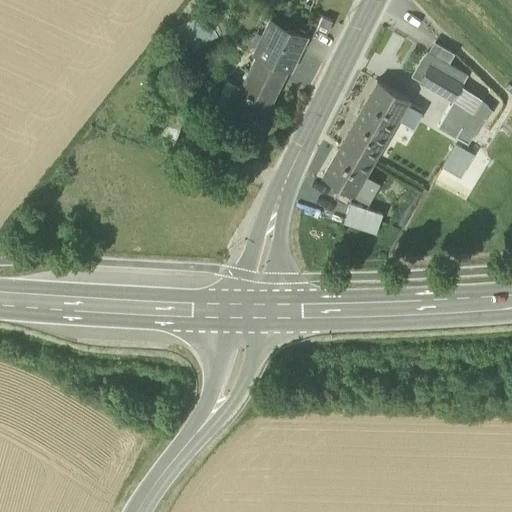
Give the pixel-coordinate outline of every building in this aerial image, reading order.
[(206,14),(177,30),(180,34),(164,42),(173,60),(218,38),(222,35),(218,26),(230,20),(223,6),(206,14)] [(332,20),(321,16),(316,29),(326,33),(332,20)] [(303,35),(271,20),(269,24),(267,23),(262,34),(264,35),(254,55),(255,55),(286,70),(287,70),(303,35)] [(452,53),(434,43),(428,53),(446,64),(452,53)] [(428,53),(426,52),(413,74),(420,79),(428,64),(461,84),(462,84),(466,75),(446,64),(428,53)] [(286,70),(255,55),(238,89),(230,85),(222,102),(230,106),(261,121),(286,70)] [(461,84),(428,64),(420,79),(419,80),(452,99),(453,98),(460,86),(461,84)] [(376,81),(340,144),(372,162),(408,100),(376,81)] [(478,98),(460,86),(453,98),(470,110),(478,98)] [(467,117),(455,136),(466,143),(488,107),(478,98),(470,110),(467,117)] [(467,117),(449,106),(437,125),(455,136),(467,117)] [(179,129),(159,121),(155,132),(176,140),(179,129)] [(372,162),(340,144),(321,176),(353,194),(365,175),(372,162)] [(470,153),(455,144),(442,166),(456,175),(470,153)] [(365,175),(353,194),(368,203),(379,183),(365,175)] [(381,214),(349,204),(343,221),(376,231),(381,214)]
